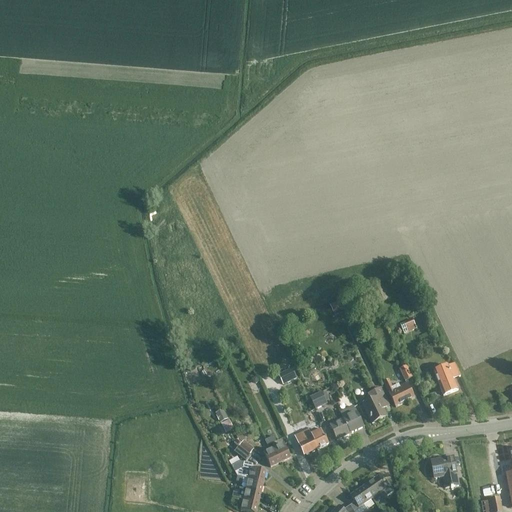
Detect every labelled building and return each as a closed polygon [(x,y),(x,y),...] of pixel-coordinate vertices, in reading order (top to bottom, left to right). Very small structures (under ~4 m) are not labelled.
[(379,303),(390,298),(381,280),(371,285),(379,303)] [(333,314),(344,309),(340,301),(329,306),(333,314)] [(408,334),(416,330),(412,320),(403,324),(408,334)] [(453,379),(459,377),(453,364),(433,373),(443,397),(458,390),(453,379)] [(404,381),(411,378),(406,367),(399,371),(404,381)] [(297,379),(292,369),(278,376),(283,386),(297,379)] [(395,408),(414,399),(407,384),(399,387),(398,385),(392,388),(388,381),(383,383),(395,408)] [(372,425),(387,417),(381,405),(386,402),(380,389),(368,395),(371,401),(363,405),(372,425)] [(310,398),(315,410),(327,404),(321,393),(310,398)] [(350,435),(350,434),(363,428),(356,413),(353,407),(341,414),(343,420),(329,426),(336,441),(350,435)] [(304,456),(328,445),(321,429),(308,435),(307,433),(295,439),(304,456)] [(243,442),(239,447),(249,455),(253,450),(243,442)] [(274,450),(280,464),(290,459),(284,445),(274,450)] [(270,468),(280,464),(274,450),(264,455),(270,468)] [(445,489),(458,486),(453,458),(431,462),(434,479),(443,478),(445,489)] [(237,477),(242,479),(248,480),(263,484),(266,473),(251,469),(252,465),(244,464),(243,468),(243,469),(235,473),(237,477)] [(364,487),(372,500),(383,492),(387,497),(393,492),(386,482),(381,485),(376,479),(364,487)] [(263,484),(248,480),(246,491),(260,494),(263,484)] [(350,507),(353,511),(363,511),(360,508),(372,500),(364,487),(350,497),(354,504),(350,507)] [(246,491),(243,501),(258,505),(260,494),(246,491)] [(483,511),(502,511),(500,500),(482,503),(483,511)] [(256,511),(258,505),(243,501),(240,511),(256,511)]
